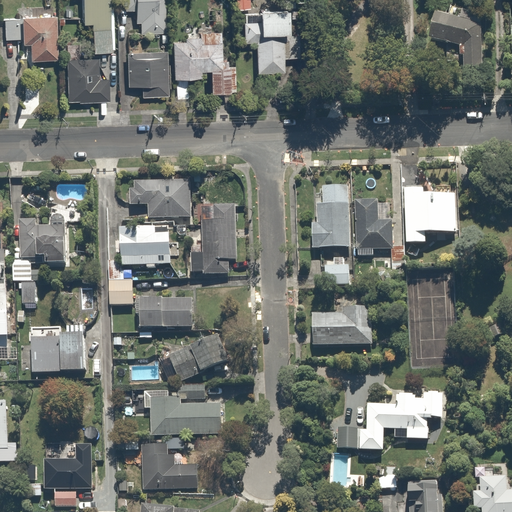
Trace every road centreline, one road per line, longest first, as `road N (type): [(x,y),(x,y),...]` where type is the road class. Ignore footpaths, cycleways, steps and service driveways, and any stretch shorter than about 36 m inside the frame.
road 1 (residential): [(268,136),(277,423),(265,470)]
road 2 (residential): [(0,146),(268,136)]
road 3 (residential): [(268,136),(511,127)]
